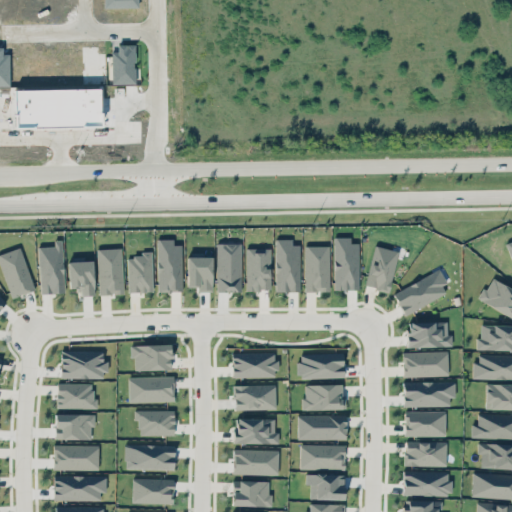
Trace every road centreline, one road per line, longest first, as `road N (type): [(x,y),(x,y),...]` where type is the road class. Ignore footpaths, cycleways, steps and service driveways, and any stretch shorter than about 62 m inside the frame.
road 1 (secondary): [(0,201),(511,193)]
road 2 (secondary): [(511,161),(0,169)]
road 3 (residential): [(370,322),(33,327)]
road 4 (residential): [(371,511),(370,322)]
road 5 (residential): [(199,323),(201,511)]
road 6 (residential): [(33,327),(25,511)]
